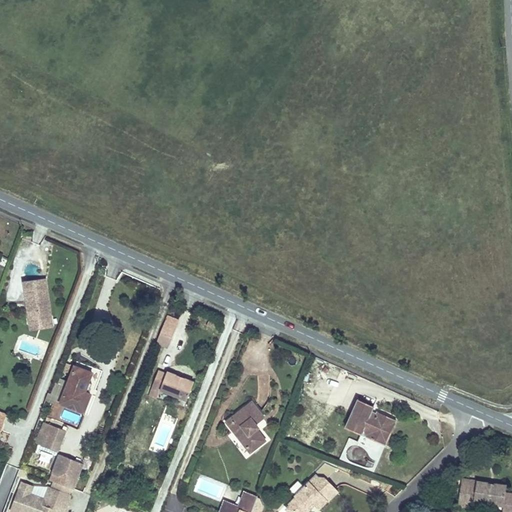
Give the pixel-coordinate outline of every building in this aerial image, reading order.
[(27,282),(28,322),(51,322),(50,294),(46,295),(45,282),(27,282)] [(171,315),(160,342),(171,346),(182,320),(171,315)] [(51,322),(28,322),(29,333),(51,333),(51,322)] [(74,367),(60,404),(86,415),(93,397),(86,393),(94,375),(74,367)] [(155,385),(159,387),(165,373),(161,372),(155,385)] [(165,373),(159,387),(189,400),(196,383),(171,373),(170,376),(165,373)] [(364,399),(363,402),(377,408),(378,405),(364,399)] [(257,401),(233,419),(255,450),(272,438),(266,429),(263,432),(259,426),(262,424),(270,418),(257,401)] [(377,408),(363,402),(353,426),(369,433),(370,430),(380,435),(379,437),(385,440),(388,433),(392,434),(397,422),(394,420),(396,416),(385,412),(382,418),(374,414),(377,408)] [(78,425),(81,415),(66,409),(62,419),(78,425)] [(396,416),(394,420),(397,422),(392,434),(388,433),(385,440),(392,443),(403,419),(396,416)] [(40,421),(32,442),(43,447),(52,426),(40,421)] [(52,426),(43,447),(58,453),(66,432),(52,426)] [(51,468),(53,453),(42,451),(40,466),(51,468)] [(76,489),(84,467),(61,458),(55,473),(64,477),(62,484),(76,489)] [(328,495),(338,485),(325,473),(323,475),(317,469),(298,488),(299,490),(291,498),(297,503),(295,509),(298,511),(312,511),(312,502),(317,498),(324,504),(330,497),(328,495)] [(62,484),(64,477),(55,473),(52,480),(62,484)] [(482,487),(483,479),(467,477),(466,484),(482,487)] [(511,483),(483,479),(482,487),(466,484),(464,501),(480,504),(481,498),(511,502),(511,510),(511,509),(511,483)] [(66,511),(73,496),(51,488),(47,500),(32,494),(35,487),(24,482),(13,511),(15,511),(66,511)] [(342,489),(338,485),(328,495),(330,497),(332,499),(342,489)] [(249,493),(244,508),(232,504),(232,505),(229,504),(225,511),(254,511),(261,498),(249,493)] [(297,503),(291,498),(285,504),(293,511),(295,509),(297,503)]
